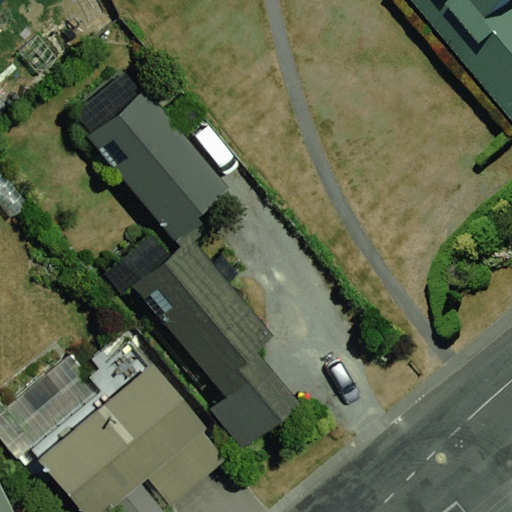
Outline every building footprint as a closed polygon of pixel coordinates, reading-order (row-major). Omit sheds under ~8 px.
[(511,0),(408,0),(511,123),(511,0)] [(232,188),(144,88),(88,138),(175,237),(232,188)] [(192,237),(133,285),(224,395),(208,408),(243,451),(297,407),(252,352),(273,335),(192,237)] [(143,352),(34,441),(91,511),(109,511),(209,431),(143,352)] [(15,511),(1,478),(0,479),(0,511),(15,511)]
